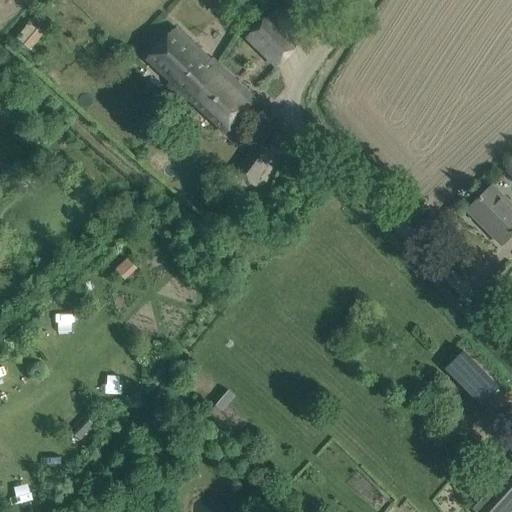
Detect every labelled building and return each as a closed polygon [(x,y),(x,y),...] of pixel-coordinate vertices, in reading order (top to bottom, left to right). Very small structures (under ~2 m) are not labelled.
[(91,49),(118,18),(96,0),(86,0),(64,27),(91,49)] [(267,17),(247,37),(277,66),(297,46),(267,17)] [(189,101),(221,67),(212,58),(210,60),(176,28),(146,59),(170,82),(166,86),(186,105),(189,101)] [(224,39),(236,50),(244,41),(233,30),(224,39)] [(225,134),(256,99),(221,67),(189,101),(225,134)] [(273,156),(256,143),(234,172),(252,185),(273,156)] [(511,206),(491,186),(467,210),(502,245),(511,234),(511,206)] [(85,414),(73,426),(84,437),(96,425),(85,414)] [(507,511),(511,507),(511,466),(473,509),(476,511),(507,511)]
